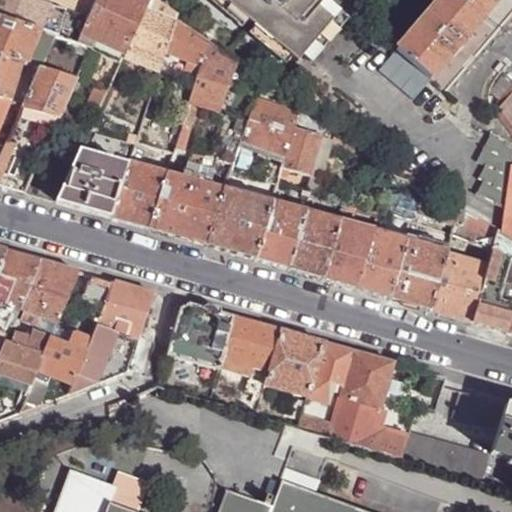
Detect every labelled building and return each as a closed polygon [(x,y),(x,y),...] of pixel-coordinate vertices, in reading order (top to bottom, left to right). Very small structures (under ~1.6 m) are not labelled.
[(80,35),(87,18),(95,0),(0,0),(0,20),(39,32),(76,43),(80,35)] [(80,35),(125,54),(149,0),(147,0),(95,0),(87,18),(80,35)] [(122,58),(157,74),(158,70),(164,53),(175,22),(176,18),(153,0),(150,0),(149,1),(149,0),(125,54),(122,58)] [(208,0),(237,24),(243,17),(223,0),(208,0)] [(297,53),(334,10),(321,0),(223,0),(243,17),(250,23),(287,54),(292,59),(297,53)] [(456,0),(439,0),(394,53),(429,82),(481,21),(456,0)] [(456,0),(481,21),(498,0),(456,0)] [(335,10),(334,10),(297,53),(306,60),(342,17),(335,10)] [(0,57),(21,63),(26,65),(39,32),(0,20),(0,57)] [(202,58),(207,43),(175,22),(164,53),(199,68),(202,58)] [(280,61),(287,54),(250,23),(244,31),(280,61)] [(158,70),(194,85),(199,68),(164,53),(158,70)] [(429,82),(394,53),(375,74),(409,103),(429,82)] [(0,99),(9,102),(21,63),(0,57),(0,99)] [(194,85),(189,102),(195,104),(217,112),(233,69),(202,58),(199,68),(194,85)] [(41,113),(59,118),(77,80),(39,69),(22,107),(41,113)] [(85,99),(100,107),(108,90),(93,82),(85,99)] [(511,91),(497,108),(508,122),(511,127),(511,91)] [(0,124),(10,102),(9,102),(0,99),(0,124)] [(189,102),(178,136),(178,137),(185,139),(195,104),(189,102)] [(240,145),(286,159),(295,130),(299,117),(256,102),(240,145)] [(286,159),(282,170),(309,179),(321,139),(295,130),(286,159)] [(502,212),(509,168),(511,147),(487,134),(473,162),(481,167),(475,180),(479,182),(472,197),(502,212)] [(94,135),(85,157),(78,155),(55,204),(84,213),(109,220),(128,163),(134,146),(94,135)] [(0,177),(1,178),(6,169),(4,168),(14,145),(8,142),(0,159),(0,177)] [(131,227),(147,232),(166,174),(128,163),(109,220),(131,227)] [(499,235),(511,243),(511,167),(509,168),(502,212),(499,235)] [(179,241),(205,248),(222,190),(166,174),(147,232),(179,241)] [(253,262),(272,205),(222,190),(205,248),(228,255),(253,262)] [(264,265),(286,272),(304,214),(272,205),(253,262),(264,265)] [(452,227),(457,211),(446,205),(446,206),(436,205),(432,221),(452,227)] [(373,223),(376,214),(360,209),(357,218),(373,223)] [(489,253),(496,233),(496,231),(457,211),(452,227),(450,238),(489,253)] [(302,277),(320,282),(337,224),(304,214),(286,272),(302,277)] [(338,287),(353,292),(370,233),(337,224),(320,282),(338,287)] [(374,298),(387,301),(405,243),(370,233),(353,292),(374,298)] [(511,243),(499,235),(496,233),(489,253),(485,268),(469,326),(490,332),(504,336),(511,307),(511,288),(502,285),(505,274),(501,272),(505,259),(511,262),(511,243)] [(405,307),(428,313),(445,255),(405,243),(387,301),(405,307)] [(6,250),(0,263),(0,300),(19,309),(40,260),(22,255),(6,250)] [(452,321),(469,326),(485,268),(445,255),(428,313),(452,321)] [(52,331),(78,270),(58,265),(40,260),(19,309),(25,311),(22,318),(52,331)] [(114,281),(93,275),(82,303),(101,312),(114,281)] [(95,384),(116,335),(124,338),(125,335),(140,340),(155,293),(134,287),(114,281),(101,312),(90,340),(72,384),(68,394),(95,384)] [(0,317),(13,323),(19,309),(0,300),(0,317)] [(180,309),(166,355),(218,370),(234,316),(189,303),(180,309)] [(246,393),(261,398),(266,380),(268,381),(282,330),(260,324),(234,316),(218,370),(250,379),(246,393)] [(15,333),(10,343),(42,356),(50,336),(32,330),(29,338),(15,333)] [(301,335),(282,330),(268,381),(266,386),(291,393),(283,420),(298,425),(301,416),(307,397),(323,342),(301,335)] [(49,376),(72,384),(90,340),(72,332),(68,344),(50,336),(42,356),(25,394),(17,414),(38,407),(45,384),(49,376)] [(116,335),(95,384),(129,371),(131,368),(132,361),(140,340),(125,335),(124,338),(116,335)] [(0,355),(0,374),(23,384),(20,392),(25,394),(42,356),(10,343),(6,341),(0,355)] [(339,346),(323,342),(307,397),(328,403),(334,384),(344,386),(353,350),(339,346)] [(394,362),(353,350),(344,386),(333,425),(329,439),(333,440),(377,453),(409,462),(483,484),(491,455),(411,431),(409,437),(387,430),(388,429),(373,425),(376,413),(380,414),(383,408),(381,407),(394,362)] [(498,430),(506,404),(498,402),(466,393),(460,392),(453,417),(498,430)] [(511,406),(506,404),(498,430),(491,455),(483,484),(511,492),(511,406)] [(333,425),(301,416),(298,425),(297,430),(329,439),(333,425)] [(283,470),(279,483),(313,495),(317,482),(283,470)] [(265,496),(261,504),(226,491),(217,511),(127,511),(109,505),(115,489),(112,488),(72,472),(56,511),(267,511),(270,507),(267,506),(270,498),(265,496)] [(109,505),(127,511),(135,511),(147,484),(118,473),(112,488),(115,489),(109,505)] [(270,507),(267,511),(356,511),(313,495),(279,483),(270,507)]
